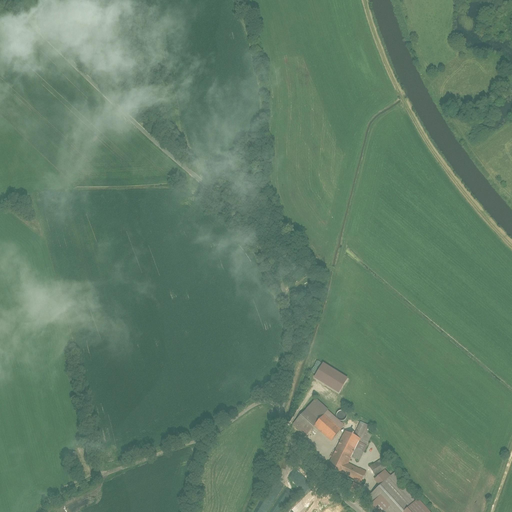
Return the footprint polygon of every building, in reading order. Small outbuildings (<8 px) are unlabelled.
[(346,380),(324,367),(317,379),(339,392),(346,380)] [(342,425),(315,402),(297,425),(307,432),(313,424),(331,439),(342,425)] [(347,435),(332,469),(361,482),(366,470),(351,464),(361,441),(347,435)] [(370,465),(374,473),(387,468),(384,460),(370,465)] [(427,511),(393,475),(371,496),(385,511),(427,511)] [(351,491),(361,494),(364,486),(353,483),(351,491)]
